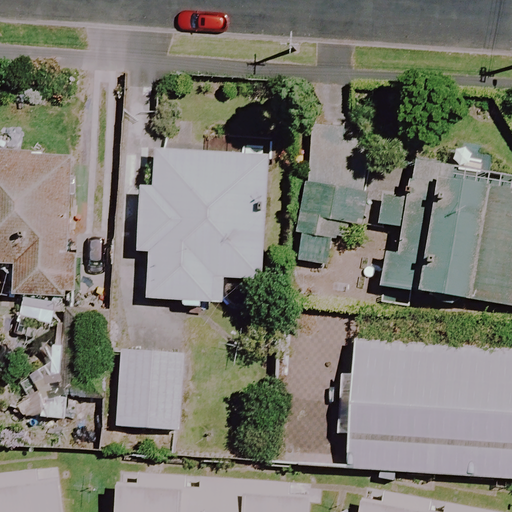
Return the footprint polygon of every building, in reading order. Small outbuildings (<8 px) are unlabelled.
[(511,157),(402,141),(380,291),(511,310),(511,157)] [(73,160),(0,156),(0,268),(13,269),(12,299),(67,302),(73,160)] [(259,282),(264,161),(173,158),(156,157),(154,192),(141,192),(139,256),(149,256),(147,305),(221,308),(222,281),(259,282)] [(350,179),(315,171),(295,266),(331,273),(350,179)] [(511,356),(356,346),(348,472),(511,483),(511,356)] [(183,359),(123,355),(118,431),(179,435),(183,359)] [(57,397),(59,366),(37,365),(34,421),(62,423),(64,398),(57,397)] [(60,511),(55,464),(0,470),(0,511),(60,511)] [(310,511),(311,502),(293,501),(293,491),(120,479),(117,511),(310,511)] [(458,511),(381,497),(379,505),(363,502),(360,511),(458,511)]
